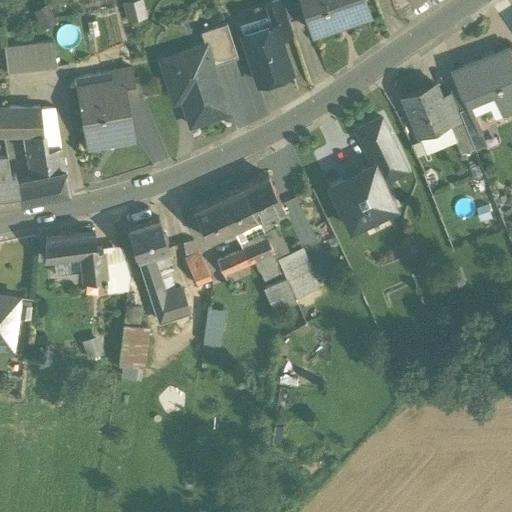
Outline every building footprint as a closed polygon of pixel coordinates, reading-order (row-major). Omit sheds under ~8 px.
[(140,0),(138,0),(125,3),(129,22),(145,18),(140,0)] [(282,0),(265,6),(273,30),(275,29),(279,40),(294,35),(282,0)] [(363,0),(302,0),(313,34),(337,27),(336,22),(367,11),(363,0)] [(203,31),(213,65),(237,57),(227,23),(203,31)] [(279,40),(275,29),(273,30),(244,39),(259,82),(291,72),(282,44),(280,45),(279,40)] [(53,43),(4,49),(7,74),(56,68),(53,43)] [(189,125),(229,113),(213,65),(206,44),(161,58),(174,101),(181,99),(189,125)] [(511,50),(483,61),(482,58),(455,69),(467,100),(500,88),(509,111),(511,109),(511,50)] [(132,68),(116,71),(118,82),(122,81),(126,103),(138,101),(132,68)] [(116,71),(76,78),(78,89),(118,82),(116,71)] [(118,82),(78,89),(88,145),(132,137),(126,103),(122,81),(118,82)] [(435,84),(404,97),(419,135),(450,122),(440,97),(435,84)] [(458,110),(451,92),(440,97),(450,122),(461,117),(458,110)] [(470,105),(458,110),(461,117),(468,135),(481,130),(470,105)] [(41,108),(0,107),(0,135),(24,136),(42,136),(41,108)] [(55,107),(41,108),(42,136),(59,134),(55,107)] [(376,164),(384,182),(407,172),(382,118),(359,128),(376,164)] [(59,134),(42,136),(24,136),(27,155),(61,147),(59,134)] [(61,147),(27,155),(31,177),(64,170),(61,147)] [(7,156),(0,156),(0,206),(20,203),(16,181),(17,180),(16,175),(11,175),(7,156)] [(331,185),(351,229),(396,208),(384,182),(376,164),(331,185)] [(17,180),(16,181),(20,203),(69,193),(65,170),(64,170),(31,177),(17,180)] [(267,175),(242,186),(257,217),(282,206),(267,175)] [(242,186),(218,198),(233,229),(257,218),(257,217),(242,186)] [(218,198),(192,210),(207,240),(233,229),(218,198)] [(169,249),(159,218),(128,228),(138,259),(152,254),(167,250),(169,249)] [(257,218),(233,229),(243,251),(267,239),(265,234),(257,218)] [(265,234),(267,239),(273,252),(278,263),(291,257),(277,228),(265,234)] [(95,232),(45,239),(44,259),(53,257),(63,256),(80,254),(82,271),(83,280),(103,277),(104,279),(105,279),(106,279),(105,263),(103,248),(97,249),(95,232)] [(267,239),(243,251),(249,263),(254,261),(273,252),(267,239)] [(193,240),(183,243),(186,258),(199,253),(193,240)] [(167,250),(152,254),(160,278),(171,275),(168,265),(171,264),(167,250)] [(243,251),(217,262),(223,274),(249,263),(243,251)] [(320,287),(303,251),(291,257),(278,263),(283,273),(286,279),(295,298),(320,287)] [(273,252),(254,261),(264,282),(283,273),(278,263),(273,252)] [(186,258),(185,259),(191,272),(205,267),(199,253),(186,258)] [(80,254),(63,256),(53,257),(55,275),(82,271),(80,254)] [(152,254),(138,259),(152,301),(165,296),(165,295),(160,278),(152,254)] [(124,261),(105,263),(106,279),(105,279),(107,293),(127,290),(129,276),(124,261)] [(205,267),(191,272),(195,282),(198,285),(211,279),(205,267)] [(460,269),(450,272),(453,283),(454,283),(456,291),(463,288),(461,281),(463,280),(460,269)] [(286,279),(264,288),(275,312),(297,302),(295,298),(286,279)] [(182,290),(165,295),(165,296),(152,301),(156,314),(187,304),(182,290)] [(18,297),(0,294),(0,346),(12,348),(18,297)] [(29,318),(30,297),(20,297),(19,317),(29,318)] [(187,304),(156,314),(158,320),(188,310),(187,304)] [(140,307),(126,305),(123,324),(138,326),(140,307)] [(225,309),(208,307),(203,343),(220,345),(225,309)] [(138,326),(123,324),(120,349),(143,352),(147,327),(138,326)] [(143,352),(120,349),(118,365),(141,368),(143,352)]
